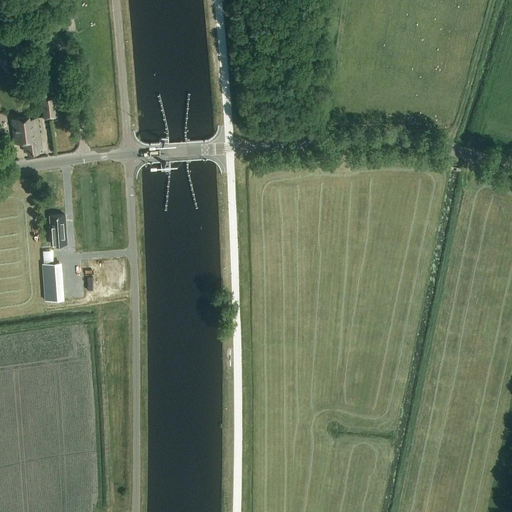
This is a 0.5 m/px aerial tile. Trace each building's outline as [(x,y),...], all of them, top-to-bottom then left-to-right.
[(12,14),(13,26),(33,24),(32,13),(12,14)] [(43,108),(45,120),(57,118),(56,107),(43,108)] [(43,149),(46,149),(41,116),(29,118),(29,115),(11,118),(15,144),(24,143),(25,152),(29,151),(29,154),(43,152),(43,149)] [(159,140),(160,155),(161,171),(162,172),(170,171),(168,139),(160,139),(159,140)] [(66,241),(64,213),(50,214),(50,224),(49,225),(51,243),(66,241)] [(43,261),(45,281),(60,280),(59,260),(43,261)]
